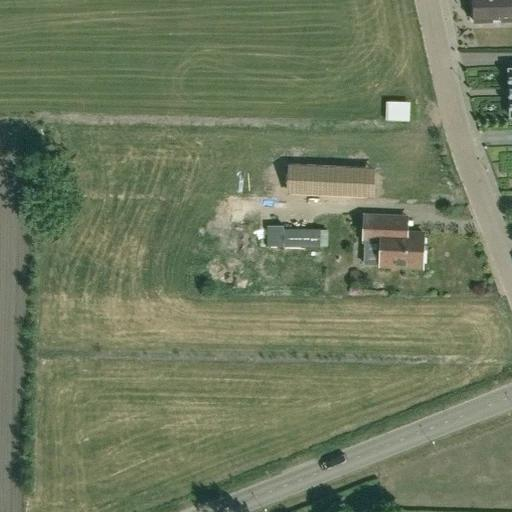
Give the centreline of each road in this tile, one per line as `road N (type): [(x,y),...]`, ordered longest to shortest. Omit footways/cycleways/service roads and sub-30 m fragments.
road 1 (secondary): [(217,511),(511,396)]
road 2 (unclassified): [(511,272),(476,179),(429,0)]
